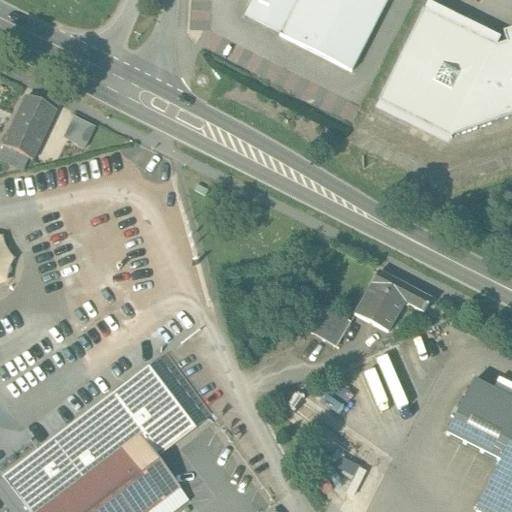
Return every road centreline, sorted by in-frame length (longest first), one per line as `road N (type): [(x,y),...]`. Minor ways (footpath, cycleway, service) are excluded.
road 1 (primary): [(119,81),(511,291)]
road 2 (primary): [(0,24),(119,81)]
